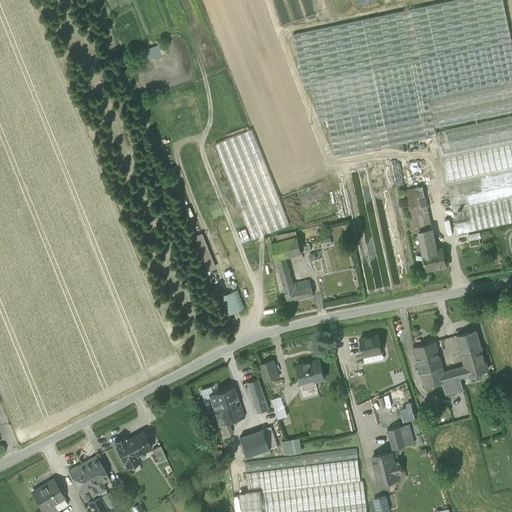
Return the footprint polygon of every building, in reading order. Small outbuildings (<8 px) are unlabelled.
[(511,115),(436,132),(435,129),(434,128),(511,111),(511,45),(502,0),(456,0),(292,35),(303,86),(311,84),(319,122),(327,120),(335,158),(437,136),(457,234),(511,222),(511,115)] [(165,52),(162,42),(157,44),(157,46),(145,51),(148,59),(165,52)] [(289,225),(251,130),(214,144),(252,240),(289,225)] [(423,186),(403,190),(407,210),(427,206),(423,186)] [(427,206),(407,210),(412,233),(419,232),(423,252),(436,250),(427,206)] [(295,231),(276,237),(278,242),(297,236),(295,231)] [(480,232),(468,235),(469,241),(481,238),(480,232)] [(216,268),(201,233),(193,237),(208,272),(216,268)] [(278,242),(271,244),(276,260),(285,258),(293,256),(302,253),(300,247),(297,236),(278,242)] [(308,244),(300,247),(302,253),(310,251),(308,244)] [(423,252),(423,254),(427,270),(446,266),(443,248),(436,250),(423,252)] [(309,280),(293,284),(285,258),(276,260),(283,286),(287,302),(313,296),(309,280)] [(237,289),(217,297),(224,315),(245,308),(237,289)] [(476,330),(456,335),(465,367),(468,375),(460,378),(463,389),(491,382),(476,330)] [(378,335),(360,339),(363,356),(382,352),(378,335)] [(435,341),(413,347),(419,366),(440,360),(435,341)] [(382,352),(363,356),(364,362),(383,358),(382,352)] [(320,359),(296,366),(301,382),(303,389),(316,386),(315,381),(325,379),(320,359)] [(279,377),(272,360),(259,365),(265,382),(279,377)] [(465,367),(443,372),(440,360),(419,366),(425,387),(442,382),(445,394),(463,389),(460,378),(468,375),(465,367)] [(266,403),(258,379),(247,383),(255,407),(266,403)] [(234,387),(208,394),(214,411),(239,403),(234,387)] [(280,397),(272,400),(278,419),(287,416),(280,397)] [(239,403),(214,411),(218,425),(228,422),(244,417),(239,403)] [(266,403),(255,407),(257,413),(268,410),(266,403)] [(228,422),(218,425),(222,437),(229,434),(232,434),(228,422)] [(409,424),(401,426),(406,445),(406,446),(414,443),(409,424)] [(401,426),(387,429),(393,449),(406,446),(406,445),(401,426)] [(270,427),(263,429),(270,449),(276,447),(270,427)] [(263,429),(239,437),(246,457),(270,449),(263,429)] [(143,432),(126,441),(124,437),(114,443),(120,454),(120,455),(122,460),(124,461),(127,467),(139,462),(136,456),(152,447),(143,432)] [(298,439),(283,442),(285,453),(300,450),(298,439)] [(166,459),(160,445),(152,450),(158,462),(166,459)] [(356,449),(245,463),(246,472),(357,458),(356,449)] [(396,451),(372,457),(379,483),(398,479),(397,474),(402,473),(399,460),(398,461),(396,451)] [(97,456),(83,463),(98,492),(106,488),(103,483),(110,479),(97,456)] [(358,459),(246,473),(248,492),(261,490),(360,478),(358,459)] [(83,463),(69,471),(81,494),(88,490),(91,496),(98,492),(83,463)] [(53,478),(44,484),(45,486),(32,494),(42,511),(42,510),(42,511),(58,511),(57,510),(67,504),(63,498),(65,497),(53,478)] [(363,480),(261,493),(263,511),(297,511),(366,504),(363,480)] [(112,490),(100,496),(108,511),(120,505),(112,490)] [(261,490),(248,492),(240,493),(241,511),(263,511),(261,493),(261,490)] [(100,496),(91,501),(96,511),(106,511),(108,511),(100,496)] [(385,496),(374,499),(377,511),(380,511),(389,510),(385,496)]
